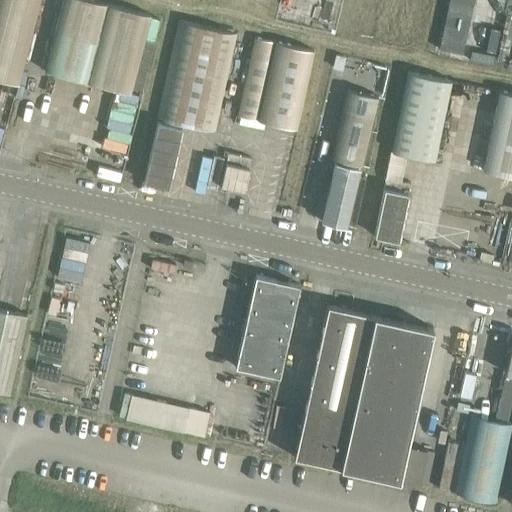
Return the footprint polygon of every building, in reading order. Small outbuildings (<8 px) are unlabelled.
[(0,0),(0,78),(17,83),(38,0),(0,0)] [(130,91),(150,14),(95,0),(61,0),(44,70),(130,91)] [(447,0),(437,48),(460,53),(472,0),(447,0)] [(215,131),(237,33),(178,20),(156,117),(215,131)] [(313,50),(254,37),(237,115),(296,128),(313,50)] [(407,71),(390,150),(434,160),(451,80),(407,71)] [(346,89),(330,157),(363,165),(379,97),(346,89)] [(511,93),(498,90),(481,170),(511,176),(511,93)] [(157,121),(143,182),(168,187),(181,126),(157,121)] [(227,152),(220,185),(243,190),(250,158),(227,152)] [(330,160),(313,227),(337,232),(354,165),(330,160)] [(383,185),(373,234),(396,239),(407,190),(383,185)] [(298,285),(255,275),(234,370),(276,380),(298,285)] [(297,438),(293,456),(340,467),(344,449),(373,314),(326,304),(297,438)] [(0,307),(0,390),(8,392),(26,314),(0,307)] [(344,449),(340,467),(398,480),(406,445),(432,327),(373,314),(344,449)] [(511,374),(504,373),(496,412),(508,415),(511,395),(511,374)] [(124,390),(119,416),(204,433),(209,408),(124,390)] [(497,502),(500,484),(511,429),(511,422),(470,414),(453,492),(497,502)] [(406,445),(398,480),(418,484),(425,449),(406,445)]
